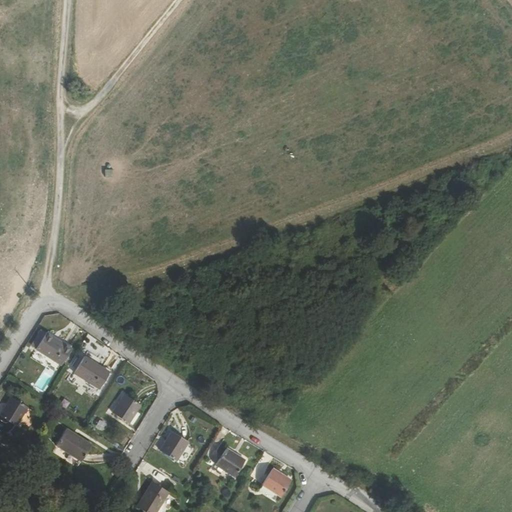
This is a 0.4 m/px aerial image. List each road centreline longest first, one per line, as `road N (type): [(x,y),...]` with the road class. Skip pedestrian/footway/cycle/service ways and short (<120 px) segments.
road 1 (track): [(511,141),(47,300)]
road 2 (residential): [(47,300),(68,0)]
road 3 (track): [(62,138),(182,0)]
road 4 (residential): [(319,473),(178,381)]
road 5 (residential): [(178,381),(47,300)]
